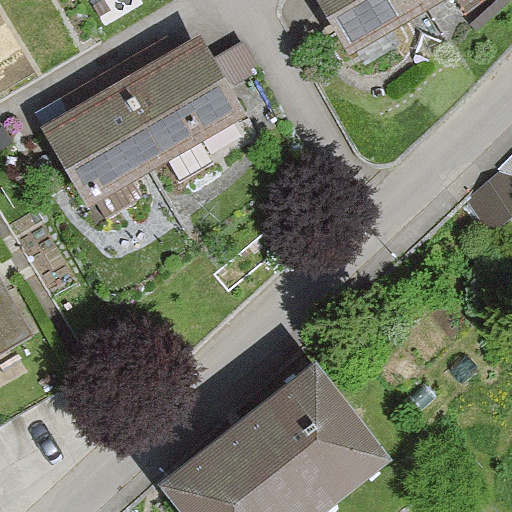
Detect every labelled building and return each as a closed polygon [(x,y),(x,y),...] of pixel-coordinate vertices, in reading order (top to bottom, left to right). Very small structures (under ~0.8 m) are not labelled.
[(317,0),(362,69),(436,22),(422,0),(317,0)] [(422,0),(436,22),(471,0),(422,0)] [(169,46),(121,74),(179,174),(198,206),(237,183),(217,150),(249,131),(203,53),(180,66),(169,46)] [(246,51),(225,63),(237,85),(258,72),(246,51)] [(75,127),(47,144),(115,258),(159,232),(138,198),(179,174),(121,74),(63,108),(75,127)] [(511,162),(503,169),(511,179),(511,162)] [(511,195),(503,183),(475,203),(499,235),(511,225),(511,195)] [(0,368),(44,343),(12,287),(0,293),(0,368)] [(0,436),(73,394),(44,343),(0,368),(0,436)] [(310,393),(157,510),(158,511),(368,511),(389,496),(310,393)]
